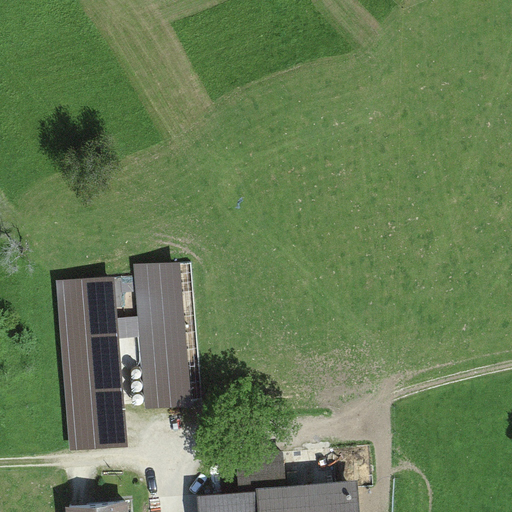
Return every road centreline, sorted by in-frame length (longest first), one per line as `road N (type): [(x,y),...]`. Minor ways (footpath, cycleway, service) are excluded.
road 1 (track): [(168,479),(230,445),(384,406),(456,376),(511,367)]
road 2 (track): [(168,479),(0,463)]
